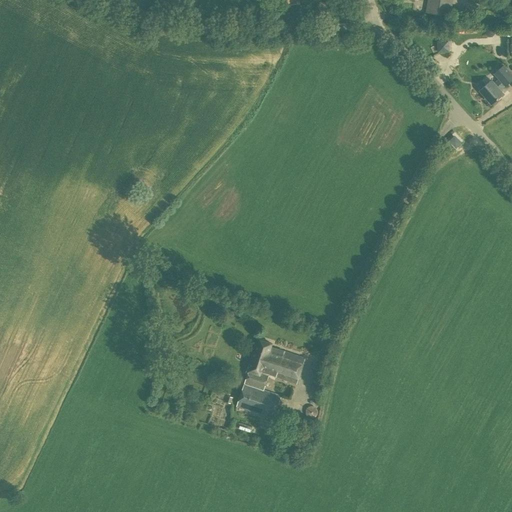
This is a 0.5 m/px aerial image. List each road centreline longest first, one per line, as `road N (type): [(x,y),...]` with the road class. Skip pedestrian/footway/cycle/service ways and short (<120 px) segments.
road 1 (unclassified): [(372,28),(183,31),(114,0)]
road 2 (unclassified): [(511,166),(391,38),(372,28)]
